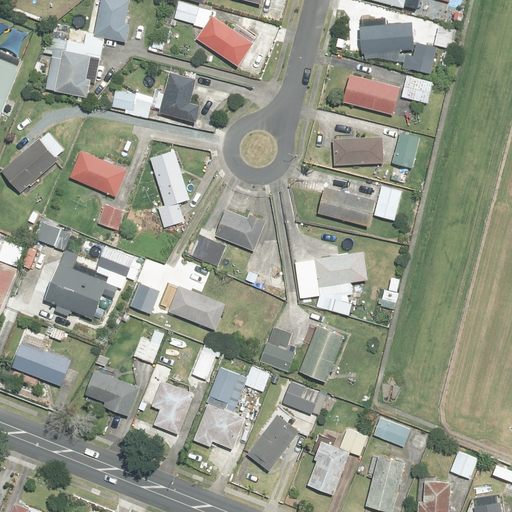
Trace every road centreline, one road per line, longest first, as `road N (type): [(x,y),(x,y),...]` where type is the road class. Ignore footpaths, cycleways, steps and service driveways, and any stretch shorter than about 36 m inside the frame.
road 1 (secondary): [(0,419),(234,511)]
road 2 (residential): [(274,123),(289,104),(316,0)]
road 3 (residential): [(285,154),(275,168),(258,172),(236,159),(241,126),(274,123)]
